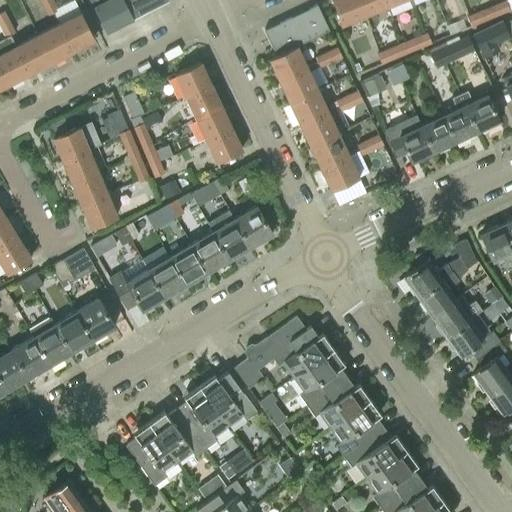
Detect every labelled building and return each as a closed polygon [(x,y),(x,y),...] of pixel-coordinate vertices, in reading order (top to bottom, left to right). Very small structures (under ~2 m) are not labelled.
[(48,0),(42,4),(47,14),(58,9),(53,0),(48,0)] [(107,0),(94,7),(107,32),(168,1),(167,0),(107,0)] [(364,15),(357,0),(331,0),(341,24),(364,15)] [(383,0),(357,0),(364,15),(386,5),(383,0)] [(504,0),(502,0),(490,5),(495,16),(509,10),(504,0)] [(316,4),(290,16),(302,41),(328,29),(316,4)] [(490,5),(474,12),(479,23),(495,16),(490,5)] [(0,12),(0,25),(9,20),(4,10),(0,12)] [(57,23),(71,50),(94,38),(80,11),(57,23)] [(474,12),(465,15),(470,26),(479,23),(474,12)] [(511,22),(509,15),(502,19),(509,35),(511,34),(511,22)] [(263,29),(275,54),(295,45),(302,41),(290,16),(263,29)] [(497,43),(510,37),(509,35),(502,19),(472,33),(483,58),(500,50),(497,43)] [(0,25),(0,28),(5,37),(15,31),(9,20),(0,25)] [(50,61),(71,50),(57,23),(35,34),(50,61)] [(414,36),(419,48),(432,43),(426,31),(414,36)] [(14,45),(28,72),(50,61),(35,34),(14,45)] [(402,41),(407,53),(419,48),(414,36),(402,41)] [(445,63),(473,50),(475,49),(468,36),(438,49),(445,63)] [(389,47),(394,59),(407,53),(402,41),(389,47)] [(28,72),(14,45),(0,52),(0,69),(7,83),(28,72)] [(275,54),(270,57),(268,58),(279,81),(306,68),(295,45),(275,54)] [(330,61),(340,57),(342,56),(337,46),(325,51),(326,51),(330,61)] [(376,52),(382,64),(394,59),(389,47),(376,52)] [(429,53),(436,67),(445,63),(438,49),(429,53)] [(319,66),(330,61),(326,51),(314,57),(319,66)] [(174,74),(184,95),(209,83),(200,63),(174,74)] [(394,67),(401,81),(410,77),(404,63),(394,67)] [(386,71),(392,85),(401,81),(394,67),(386,71)] [(306,68),(279,81),(289,102),(317,90),(306,68)] [(511,72),(502,77),(511,99),(511,72)] [(363,82),(369,96),(386,88),(380,74),(363,82)] [(195,117),(220,106),(209,83),(184,95),(195,117)] [(350,106),(361,101),(362,100),(357,89),(345,94),(350,106)] [(317,90),(289,102),(299,124),(327,111),(317,90)] [(335,99),(340,110),(350,106),(345,94),(335,99)] [(486,94),(464,104),(476,130),(498,120),(486,94)] [(464,104),(442,114),(454,140),(476,130),(464,104)] [(205,139),(230,128),(220,106),(195,117),(205,139)] [(113,134),(126,129),(118,109),(105,114),(113,134)] [(144,116),(149,126),(161,120),(157,110),(144,116)] [(327,111),(299,124),(310,146),(337,133),(327,111)] [(410,161),(433,150),(421,124),(420,125),(415,113),(384,128),(397,156),(406,151),(410,161)] [(144,116),(140,118),(139,114),(129,118),(133,126),(132,126),(137,137),(147,133),(145,128),(149,126),(144,116)] [(433,150),(454,140),(442,114),(421,124),(433,150)] [(52,138),(62,161),(87,150),(78,127),(52,138)] [(118,132),(123,145),(133,140),(128,128),(118,132)] [(230,128),(205,139),(216,162),(241,150),(230,128)] [(137,137),(143,151),(153,147),(147,133),(137,137)] [(337,133),(310,146),(320,168),(347,155),(337,133)] [(371,149),(381,145),(383,144),(378,133),(366,139),(371,149)] [(356,144),(361,154),(371,149),(366,139),(356,144)] [(123,145),(128,157),(139,152),(133,140),(123,145)] [(143,151),(148,163),(158,158),(153,147),(143,151)] [(96,172),(87,150),(62,161),(71,183),(96,172)] [(128,157),(133,169),(144,165),(139,152),(128,157)] [(347,155),(320,168),(330,189),(358,176),(347,155)] [(148,163),(153,176),(164,172),(158,158),(148,163)] [(263,171),(258,163),(248,169),(252,177),(263,171)] [(138,182),(147,178),(149,178),(144,165),(133,169),(138,182)] [(71,183),(80,205),(106,194),(96,172),(71,183)] [(219,193),(228,188),(220,175),(211,180),(219,193)] [(174,178),(158,186),(164,198),(179,191),(174,178)] [(203,185),(211,198),(219,193),(211,180),(203,185)] [(106,194),(80,205),(89,227),(115,216),(106,194)] [(175,216),(183,212),(175,198),(167,203),(175,216)] [(158,208),(166,222),(175,216),(167,203),(158,208)] [(254,206),(234,218),(250,246),(271,234),(254,206)] [(0,248),(17,238),(4,218),(0,220),(0,248)] [(229,259),(250,246),(234,218),(212,231),(229,259)] [(511,218),(502,223),(511,244),(511,218)] [(130,239),(139,234),(131,221),(122,226),(130,239)] [(511,244),(502,223),(480,234),(492,260),(511,250),(511,244)] [(113,231),(121,244),(130,239),(122,226),(113,231)] [(207,271),(229,259),(212,231),(191,243),(207,271)] [(30,259),(17,238),(0,248),(0,263),(6,273),(30,259)] [(459,256),(446,263),(451,271),(463,262),(473,255),(465,238),(453,244),(459,256)] [(106,251),(100,240),(91,245),(98,256),(106,251)] [(185,284),(207,271),(191,243),(169,256),(185,284)] [(71,255),(83,275),(93,269),(81,248),(71,255)] [(83,275),(71,255),(60,261),(72,281),(83,275)] [(164,297),(185,284),(169,256),(148,269),(164,297)] [(403,275),(418,295),(451,271),(446,263),(436,271),(427,258),(403,275)] [(72,281),(60,261),(50,267),(61,288),(72,281)] [(463,262),(451,271),(418,295),(432,315),(455,298),(447,287),(458,279),(457,278),(467,268),(463,262)] [(137,302),(141,310),(164,297),(148,269),(125,282),(117,270),(107,276),(127,308),(137,302)] [(27,277),(34,289),(42,285),(35,273),(27,277)] [(34,289),(27,277),(18,282),(25,295),(34,289)] [(482,293),(490,304),(500,297),(492,286),(482,293)] [(468,304),(461,293),(455,298),(432,315),(446,334),(469,317),(480,309),(473,300),(468,304)] [(76,311),(92,339),(113,326),(96,298),(76,311)] [(70,351),(92,339),(76,311),(54,323),(70,351)] [(317,334),(309,324),(305,327),(295,314),(243,351),(247,356),(232,367),(247,387),(262,376),(257,368),(272,357),(277,365),(282,361),(292,376),(333,347),(321,331),(317,334)] [(468,348),(475,357),(499,339),(492,330),(483,336),(469,317),(446,334),(460,354),(468,348)] [(495,328),(492,329),(499,338),(511,328),(511,325),(507,319),(499,324),(495,328)] [(49,364),(70,351),(54,323),(33,336),(49,364)] [(27,377),(49,364),(33,336),(11,349),(27,377)] [(511,361),(504,367),(497,356),(506,349),(499,339),(475,357),(481,366),(473,372),(487,392),(510,375),(511,373),(511,361)] [(298,393),(306,404),(346,375),(339,366),(344,363),(333,347),(292,376),(303,390),(298,393)] [(0,378),(6,389),(27,377),(11,349),(0,355),(0,378)] [(245,419),(256,411),(227,370),(217,377),(214,373),(198,384),(227,425),(241,414),(245,419)] [(318,412),(329,426),(369,397),(358,382),(353,385),(346,375),(306,404),(314,415),(318,412)] [(511,410),(511,377),(510,375),(487,392),(501,412),(507,408),(510,412),(511,410)] [(212,435),(227,425),(198,384),(182,396),(185,400),(176,407),(205,447),(216,440),(212,435)] [(268,393),(257,401),(263,408),(273,401),(268,393)] [(335,444),(342,455),(383,426),(376,416),(380,413),(369,397),(329,426),(339,441),(335,444)] [(194,455),(205,447),(176,407),(166,414),(163,409),(147,421),(176,461),(191,451),(194,455)] [(162,471),(176,461),(147,421),(131,432),(135,437),(124,444),(153,484),(165,476),(162,471)] [(290,431),(282,421),(276,426),(283,436),(290,431)] [(355,463),(365,477),(405,448),(394,432),(390,436),(383,426),(342,455),(350,466),(355,463)] [(371,495),(379,506),(419,477),(412,467),(417,464),(405,448),(365,477),(376,491),(371,495)] [(234,473),(225,460),(218,465),(227,477),(234,473)] [(423,511),(442,499),(430,483),(426,486),(419,477),(379,506),(383,511),(423,511)] [(44,495),(55,511),(61,511),(81,498),(67,478),(44,495)] [(243,490),(235,479),(195,508),(197,511),(243,511),(249,508),(239,494),(243,490)] [(335,509),(345,501),(340,495),(331,502),(335,509)] [(91,511),(81,498),(61,511),(91,511)] [(451,511),(442,499),(423,511),(451,511)]
